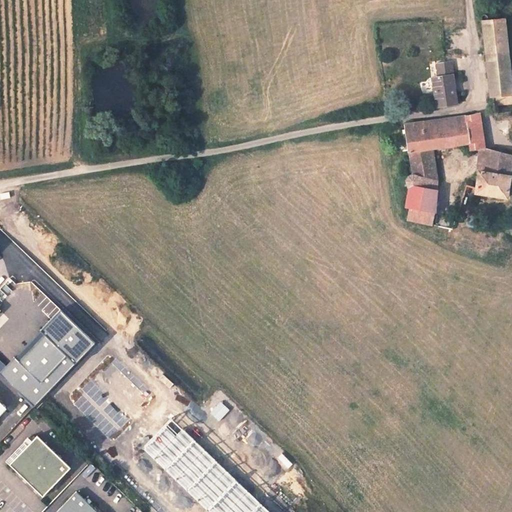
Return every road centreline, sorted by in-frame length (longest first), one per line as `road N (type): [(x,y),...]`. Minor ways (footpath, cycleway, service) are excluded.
road 1 (residential): [(476,103),(0,185)]
road 2 (unknown): [(0,240),(134,382)]
